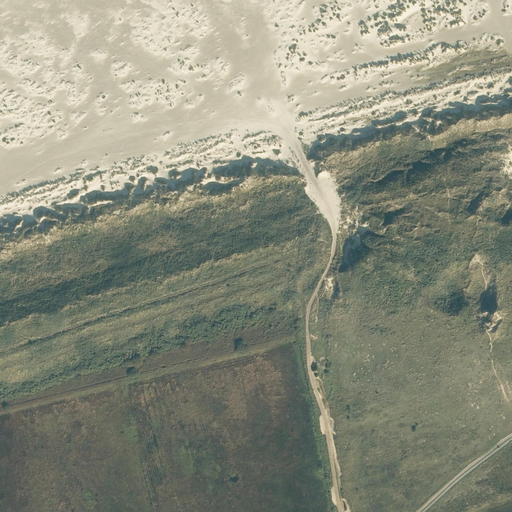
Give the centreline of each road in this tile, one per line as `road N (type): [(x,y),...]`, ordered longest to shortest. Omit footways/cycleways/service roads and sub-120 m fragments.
road 1 (unknown): [(340,511),(307,333),(333,226),(304,169),(256,0)]
road 2 (unknown): [(511,435),(417,511)]
